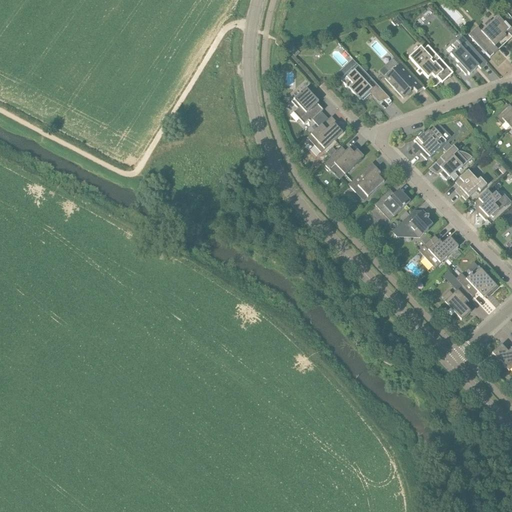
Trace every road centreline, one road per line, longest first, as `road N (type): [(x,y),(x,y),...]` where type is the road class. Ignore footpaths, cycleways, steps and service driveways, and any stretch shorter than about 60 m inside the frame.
road 1 (tertiary): [(448,363),(281,183),(253,107),(256,0)]
road 2 (residential): [(511,276),(381,136)]
road 3 (residential): [(511,83),(387,127),(381,136)]
